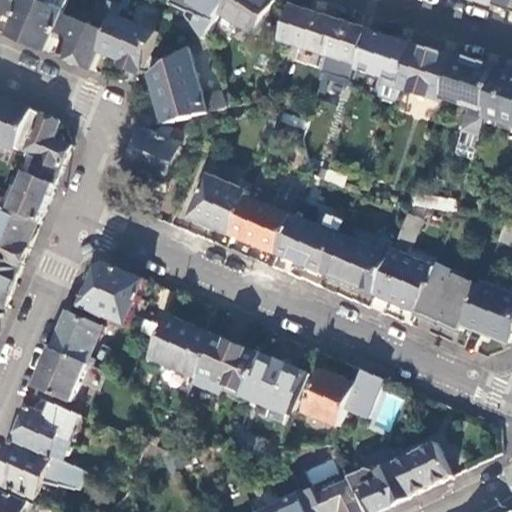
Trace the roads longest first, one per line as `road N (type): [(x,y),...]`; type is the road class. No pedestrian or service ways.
road 1 (residential): [(76,218),(511,398)]
road 2 (residential): [(0,65),(98,108),(106,119),(107,142),(76,218)]
road 3 (residential): [(76,218),(0,406)]
road 4 (residential): [(371,0),(511,43)]
